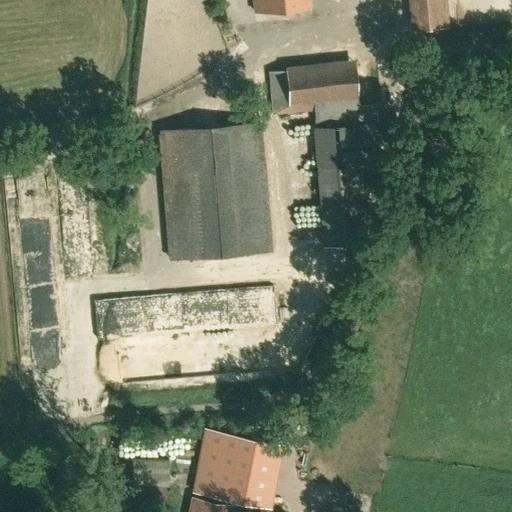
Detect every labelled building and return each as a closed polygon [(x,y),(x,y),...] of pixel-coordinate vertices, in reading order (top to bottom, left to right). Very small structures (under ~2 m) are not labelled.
[(312,5),(311,0),(254,0),(255,11),(312,5)] [(444,0),(413,0),(416,27),(446,24),(444,0)] [(288,103),(286,70),(268,71),(272,114),(289,112),(291,130),(378,121),(376,103),(359,104),(358,97),(288,103)] [(270,250),(260,122),(159,130),(169,258),(270,250)] [(314,128),(324,245),(366,241),(359,166),(375,165),(371,123),(314,128)] [(95,299),(97,337),(109,336),(108,319),(121,318),(121,298),(95,299)] [(206,428),(194,491),(265,504),(277,441),(206,428)] [(231,511),(233,504),(193,497),(190,511),(231,511)]
